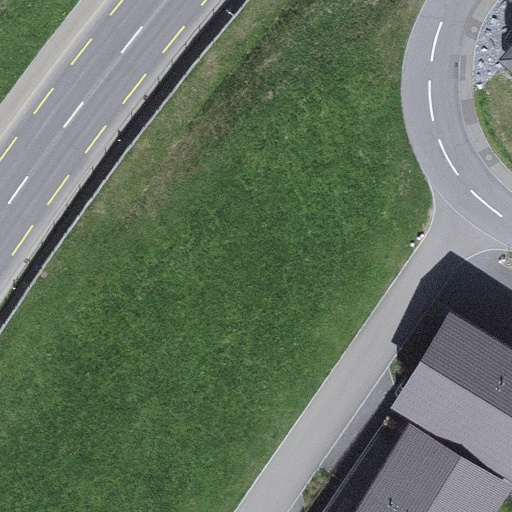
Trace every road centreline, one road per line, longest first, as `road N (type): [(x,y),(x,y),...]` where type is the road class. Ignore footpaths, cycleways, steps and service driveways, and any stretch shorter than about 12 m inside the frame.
road 1 (primary): [(0,223),(85,97),(168,0)]
road 2 (unclassified): [(511,224),(452,169),(435,134),(433,54),(453,0)]
